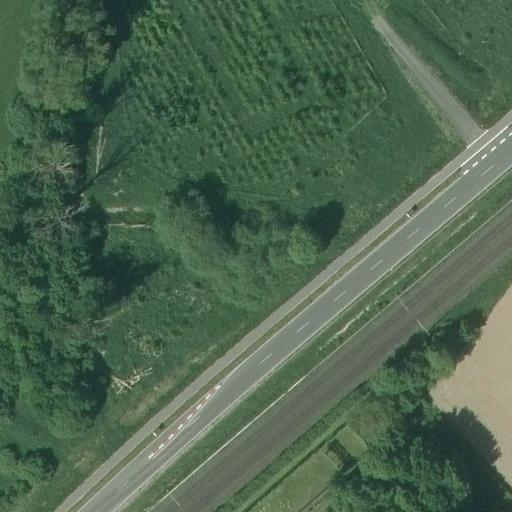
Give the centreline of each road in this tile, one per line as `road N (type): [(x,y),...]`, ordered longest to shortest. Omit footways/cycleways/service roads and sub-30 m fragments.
road 1 (secondary): [(239,379),(511,147)]
road 2 (secondary): [(239,379),(94,511)]
